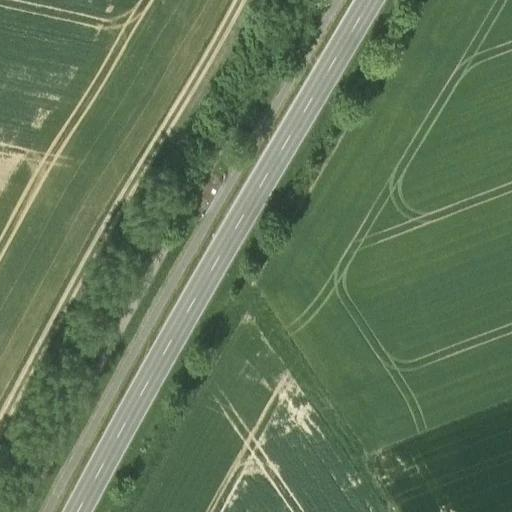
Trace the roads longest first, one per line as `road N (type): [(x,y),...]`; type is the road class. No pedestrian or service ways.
road 1 (secondary): [(77,511),(369,0)]
road 2 (track): [(304,0),(21,511)]
road 3 (track): [(0,423),(237,0)]
road 4 (track): [(395,511),(255,305)]
